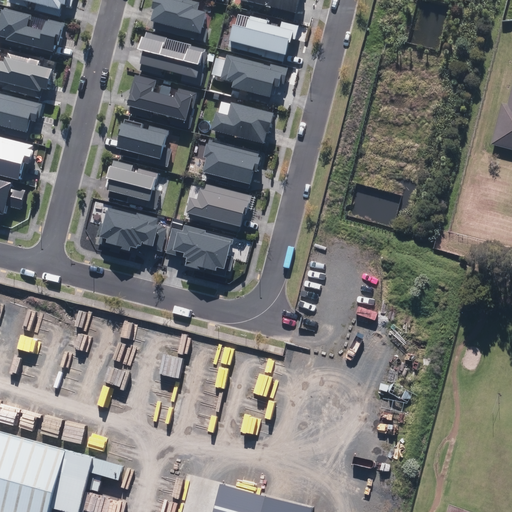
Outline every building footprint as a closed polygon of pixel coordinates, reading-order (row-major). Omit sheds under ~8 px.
[(38,11),(62,18),(64,12),(66,12),(67,10),(68,7),(75,8),(76,0),(8,0),(7,4),(32,10),(33,4),(39,6),(38,11)] [(156,17),(155,23),(158,24),(157,28),(207,41),(210,31),(206,30),(210,13),(199,11),(201,4),(187,0),(159,0),(156,11),(158,12),(156,17)] [(240,0),(299,14),(301,6),(302,0),(240,0)] [(63,47),(69,24),(52,20),(49,32),(33,28),(36,15),(7,8),(0,37),(5,38),(3,46),(53,58),(54,55),(56,56),(57,53),(59,53),(59,49),(60,46),(63,47)] [(287,56),(290,57),(292,52),(293,45),(296,46),(300,29),(285,25),(284,31),(271,28),(273,22),(239,14),(236,27),(234,26),(229,49),(285,63),(287,56)] [(183,81),(203,86),(206,75),(203,75),(209,50),(194,47),(195,44),(148,33),(144,51),(148,52),(147,59),(145,65),(184,75),(183,81)] [(45,92),(45,90),(51,92),(57,72),(42,68),(43,62),(10,54),(8,64),(0,62),(0,82),(44,94),(45,92)] [(243,99),(270,105),(271,99),(274,99),(275,94),(277,87),(281,88),(284,76),(287,77),(290,68),(271,63),(270,67),(229,56),(223,79),(237,82),(235,88),(245,91),(243,99)] [(193,129),(196,117),(195,116),(200,94),(182,90),(180,99),(155,93),(159,80),(139,75),(133,100),(130,113),(193,129)] [(492,146),(511,151),(511,92),(508,107),(502,105),(492,146)] [(0,126),(33,135),(34,128),(36,122),(42,124),(47,105),(0,93),(0,126)] [(216,132),(268,145),(270,137),(271,135),(273,135),(278,115),(236,104),(233,118),(221,115),(216,132)] [(119,152),(169,165),(174,147),(167,145),(171,129),(151,124),(150,127),(144,126),(145,122),(127,117),(126,122),(125,122),(124,128),(125,129),(122,143),(119,152)] [(0,174),(26,181),(29,169),(32,158),(38,159),(40,152),(34,150),(35,146),(0,136),(0,171),(1,172),(0,174)] [(207,173),(255,185),(256,179),(258,171),(261,172),(265,160),(262,159),(263,153),(213,141),(212,146),(211,145),(208,159),(211,160),(207,173)] [(110,196),(158,208),(162,191),(156,189),(160,172),(142,167),(141,172),(133,170),(134,164),(116,160),(112,177),(114,177),(112,186),(111,189),(110,196)] [(0,212),(10,215),(12,207),(25,210),(29,192),(16,189),(18,184),(0,179),(0,212)] [(191,219),(243,233),(244,226),(245,226),(247,221),(249,213),(251,214),(255,197),(209,185),(207,191),(205,190),(203,201),(195,199),(191,214),(192,215),(191,219)] [(155,247),(163,249),(169,228),(163,226),(164,223),(159,222),(160,216),(140,210),(139,213),(110,206),(103,235),(110,237),(110,241),(120,243),(119,246),(133,250),(135,245),(141,247),(142,244),(155,247)] [(215,274),(227,277),(229,270),(232,271),(236,258),(231,257),(234,245),(234,246),(236,240),(207,233),(208,231),(186,225),(185,231),(174,229),(168,253),(177,255),(191,258),(189,266),(208,271),(208,269),(216,271),(215,274)] [(169,410),(151,405),(147,420),(165,425),(169,410)] [(188,458),(205,464),(213,443),(217,444),(225,425),(209,418),(200,440),(196,438),(188,458)] [(0,430),(0,511),(55,511),(56,507),(74,511),(83,511),(95,472),(119,479),(123,464),(0,430)] [(224,481),(215,511),(311,511),(313,505),(224,481)]
